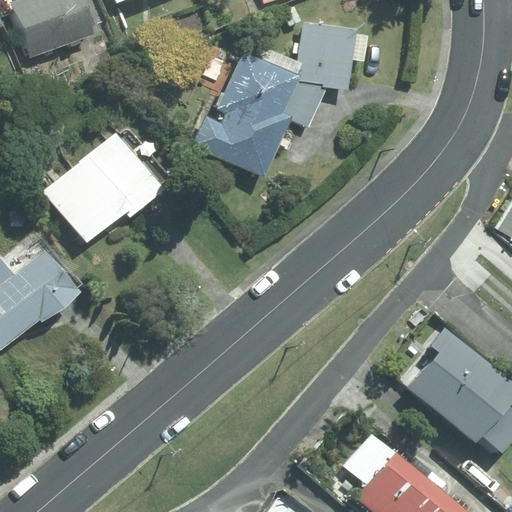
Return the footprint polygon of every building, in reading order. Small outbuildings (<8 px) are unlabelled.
[(15,0),(3,5),(24,59),(84,36),(70,0),(15,0)] [(349,29),(296,22),(290,66),(258,52),(255,61),(236,53),(212,111),(219,114),(215,124),(200,118),(187,149),(256,178),(282,117),(304,126),(319,89),(341,92),(349,29)] [(105,135),(36,193),(77,242),(114,211),(118,216),(151,189),(105,135)] [(511,190),(490,227),(511,240),(511,190)] [(0,344),(65,291),(33,253),(6,276),(0,268),(0,344)] [(511,396),(444,335),(397,389),(485,462),(511,430),(511,396)] [(457,511),(388,452),(346,500),(359,511),(457,511)]
